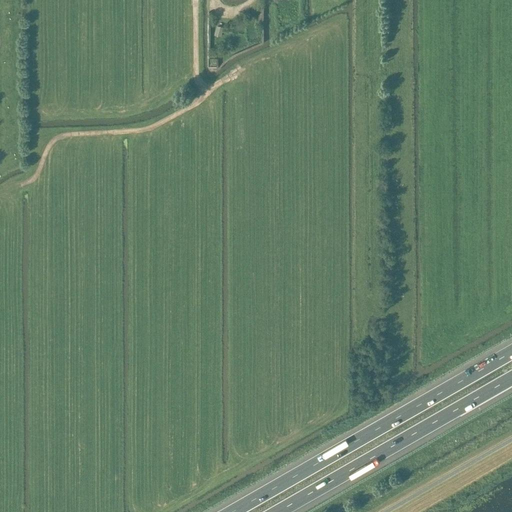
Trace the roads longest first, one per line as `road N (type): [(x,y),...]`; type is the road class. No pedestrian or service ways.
road 1 (motorway): [(511,351),(230,511)]
road 2 (track): [(23,185),(53,140),(143,130),(193,104),(204,92),(195,0)]
road 3 (motorway): [(275,511),(511,376)]
